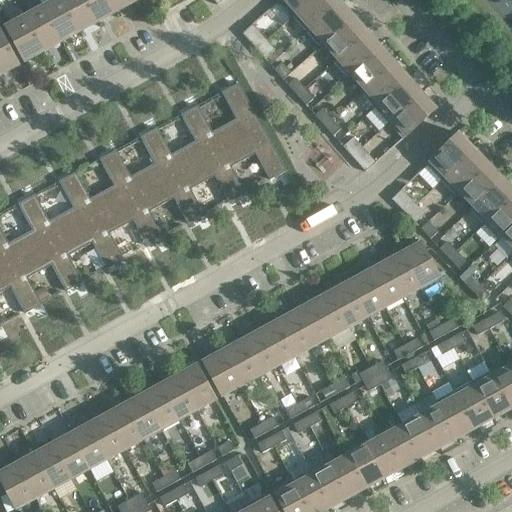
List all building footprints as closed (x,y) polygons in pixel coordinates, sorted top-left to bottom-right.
[(79,31),(61,0),(54,0),(42,7),(61,41),(62,41),(61,38),(79,31)] [(97,22),(85,0),(61,0),(79,31),(80,31),(79,28),(97,22)] [(115,12),(108,0),(85,0),(97,22),(98,21),(97,18),(115,12)] [(133,2),(131,0),(108,0),(115,12),(116,11),(115,9),(133,2)] [(280,0),(279,1),(293,17),(312,0),(280,0)] [(336,4),(333,0),(312,0),(293,17),(307,33),(339,3),(338,2),(336,4)] [(349,19),(339,3),(307,33),(320,48),(353,19),(352,17),(349,19)] [(61,41),(42,7),(24,17),(43,51),(44,51),(43,48),(61,41)] [(43,51),(24,17),(6,27),(25,63),(27,62),(25,58),(43,51)] [(363,34),(353,19),(320,48),(321,49),(324,45),(337,59),(333,62),(334,63),(367,34),(366,33),(363,34)] [(268,43),(252,25),(251,26),(251,27),(244,34),(243,33),(242,34),(258,52),(268,43)] [(19,66),(0,31),(0,74),(0,75),(0,73),(0,71),(16,66),(17,67),(19,66)] [(377,50),(367,34),(334,63),(347,78),(380,49),(379,48),(377,50)] [(275,50),(268,43),(258,52),(264,60),(275,50)] [(390,65),(380,49),(347,78),(348,79),(352,76),(364,90),(360,93),(361,93),(394,64),(393,63),(390,65)] [(277,59),(270,66),(279,76),(287,69),(277,59)] [(404,80),(394,64),(361,93),(374,109),(407,79),(407,78),(404,80)] [(296,79),(288,86),(297,96),(305,89),(296,79)] [(418,95),(407,79),(374,109),(388,124),(421,95),(420,94),(418,95)] [(263,128),(239,84),(222,93),(236,120),(212,133),(221,150),(263,128)] [(314,99),(305,89),(297,96),(306,106),(314,99)] [(432,111),(421,95),(388,124),(402,140),(436,109),(435,108),(432,111)] [(195,142),(172,155),(171,155),(181,173),(221,150),(212,133),(198,106),(181,116),(195,142)] [(323,109),(315,116),(324,126),(332,119),(323,109)] [(341,130),(332,119),(324,126),(333,137),(341,130)] [(286,172),(263,128),(221,150),(231,168),(255,155),(270,181),(286,172)] [(155,164),(131,177),(130,178),(140,195),(181,173),(171,155),(172,155),(157,129),(140,138),(155,164)] [(460,135),(459,134),(426,166),(441,181),(473,151),(472,150),(470,151),(459,136),(460,135)] [(353,138),(343,148),(349,155),(360,145),(353,138)] [(376,163),(360,145),(349,155),(365,173),(367,171),(366,171),(374,164),(374,165),(376,163)] [(231,168),(221,150),(181,173),(190,190),(191,190),(214,177),(229,203),(246,194),(231,168)] [(114,186),(90,200),(99,217),(140,195),(130,178),(131,177),(116,151),(100,160),(114,186)] [(484,166),(473,151),(441,181),(456,197),(460,193),(459,192),(487,165),(486,164),(484,166)] [(498,181),(487,165),(459,192),(460,193),(472,206),(473,207),(501,180),(500,179),(498,181)] [(73,209),(49,222),(58,240),(99,217),(90,200),(76,173),(59,182),(73,209)] [(190,190),(181,173),(140,195),(149,212),(150,212),(174,199),(188,226),(205,216),(191,190),(190,190)] [(511,194),(501,180),(473,207),(472,206),(469,210),(484,225),(511,197),(511,194)] [(418,207),(401,190),(400,192),(393,199),(393,198),(391,200),(408,217),(418,207)] [(33,231),(9,244),(8,244),(18,262),(58,240),(49,222),(35,195),(18,205),(33,231)] [(149,212),(140,195),(99,217),(109,235),(109,234),(133,221),(148,248),(164,239),(150,212),(149,212)] [(511,197),(484,225),(499,240),(502,237),(502,236),(511,226),(511,197)] [(425,214),(418,207),(408,217),(415,224),(425,214)] [(109,235),(99,217),(58,240),(68,257),(92,244),(107,270),(124,261),(109,234),(109,235)] [(428,223),(420,230),(430,240),(437,232),(428,223)] [(511,226),(502,236),(502,237),(511,247),(511,226)] [(0,271),(18,262),(8,244),(9,244),(0,228),(0,271)] [(68,257),(58,240),(18,262),(27,279),(28,279),(52,266),(66,292),(83,283),(68,257)] [(447,242),(439,249),(449,259),(456,252),(447,242)] [(439,278),(420,243),(418,243),(419,245),(405,256),(403,254),(402,254),(421,289),(439,278)] [(466,262),(456,252),(449,259),(458,269),(466,262)] [(421,289),(402,254),(387,266),(385,263),(384,264),(403,299),(421,289)] [(27,279),(18,262),(0,271),(0,294),(11,288),(25,315),(42,305),(28,279),(27,279)] [(403,299),(384,264),(369,276),(367,273),(366,274),(385,308),(403,299)] [(385,308),(366,274),(351,285),(349,283),(348,284),(367,318),(385,308)] [(471,276),(464,283),(473,293),(481,286),(471,276)] [(367,318),(348,284),(333,295),(331,293),(330,294),(349,328),(367,318)] [(490,295),(481,286),(473,293),(483,303),(490,295)] [(349,328),(330,294),(315,305),(313,303),(312,304),(331,338),(349,328)] [(511,298),(503,308),(510,315),(511,312),(511,298)] [(331,338),(312,304),(297,315),(295,313),(294,313),(313,348),(331,338)] [(501,311),(496,314),(501,323),(506,320),(501,311)] [(313,348),(294,313),(279,325),(277,322),(276,323),(295,358),(313,348)] [(501,323),(496,314),(484,321),(489,330),(501,323)] [(453,319),(441,326),(446,335),(458,328),(453,319)] [(489,330),(484,321),(472,327),(477,336),(489,330)] [(295,358),(276,323),(261,335),(259,332),(258,333),(277,367),(295,358)] [(446,335),(441,326),(429,332),(434,341),(446,335)] [(277,367),(258,333),(243,344),(241,342),(240,343),(259,377),(277,367)] [(465,342),(461,334),(449,340),(454,349),(465,342)] [(417,339),(405,346),(410,354),(422,348),(417,339)] [(454,349),(449,340),(437,347),(442,356),(454,349)] [(259,377),(240,343),(225,354),(223,352),(222,352),(241,387),(259,377)] [(410,354),(405,346),(393,352),(398,361),(410,354)] [(241,387),(222,352),(206,365),(204,360),(203,361),(222,397),(241,387)] [(430,362),(425,353),(413,360),(418,369),(430,362)] [(418,369),(413,360),(401,366),(406,375),(418,369)] [(383,362),(371,368),(375,377),(387,370),(383,362)] [(511,405),(511,370),(507,363),(490,372),(510,409),(511,409),(510,406),(511,405)] [(216,401),(196,365),(195,366),(196,367),(181,378),(179,376),(178,377),(197,411),(216,401)] [(375,377),(371,368),(359,375),(364,383),(375,377)] [(392,379),(387,370),(375,377),(380,385),(392,379)] [(510,409),(490,372),(472,382),(492,419),(493,419),(492,416),(510,409)] [(197,411),(178,377),(163,388),(161,386),(160,386),(179,421),(197,411)] [(380,385),(375,377),(364,383),(368,392),(380,385)] [(345,378),(333,385),(338,394),(350,387),(345,378)] [(398,390),(392,379),(380,385),(386,396),(398,390)] [(492,419),(472,382),(454,392),(474,429),(475,428),(474,425),(492,419)] [(338,394),(333,385),(321,391),(326,400),(338,394)] [(179,421),(160,386),(145,398),(143,395),(142,396),(161,431),(179,421)] [(474,429),(454,392),(436,402),(438,406),(456,439),(457,438),(456,435),(474,429)] [(358,402),(353,393),(341,399),(346,408),(358,402)] [(161,431),(142,396),(127,408),(126,405),(125,406),(143,440),(161,431)] [(309,398),(297,404),(302,413),(314,407),(309,398)] [(346,408),(341,399),(329,406),(334,415),(346,408)] [(302,413),(297,404),(285,411),(290,420),(302,413)] [(143,440),(125,406),(110,417),(108,415),(107,416),(125,450),(143,440)] [(456,439),(438,406),(420,416),(438,448),(439,448),(438,445),(456,439)] [(322,421),(317,412),(305,419),(310,428),(322,421)] [(125,450),(107,416),(92,427),(90,425),(88,426),(107,460),(125,450)] [(438,448),(420,416),(402,426),(420,458),(421,458),(420,455),(438,448)] [(273,418),(261,424),(266,433),(278,426),(273,418)] [(310,428),(305,419),(293,425),(298,434),(310,428)] [(266,433),(261,424),(249,431),(254,439),(266,433)] [(107,460),(88,426),(73,437),(71,435),(70,436),(89,470),(107,460)] [(420,458),(402,426),(384,436),(402,468),(403,468),(402,465),(420,458)] [(286,441),(281,432),(269,438),(274,447),(286,441)] [(89,470),(70,436),(55,447),(53,445),(52,445),(71,480),(89,470)] [(402,468),(384,436),(367,445),(365,441),(364,441),(384,478),(385,478),(384,475),(402,468)] [(274,447),(269,438),(257,445),(262,454),(274,447)] [(384,478),(364,441),(346,451),(348,455),(366,488),(367,487),(366,484),(384,478)] [(217,448),(222,457),(234,450),(229,442),(217,448)] [(71,480),(52,445),(37,457),(36,454),(35,455),(53,490),(71,480)] [(211,451),(199,458),(204,467),(216,460),(211,451)] [(53,490),(35,455),(20,467),(18,464),(17,465),(35,499),(53,490)] [(366,488),(348,455),(331,464),(329,460),(328,461),(348,498),(349,497),(348,494),(366,488)] [(242,465),(237,456),(225,463),(230,472),(242,465)] [(204,467),(199,458),(188,464),(192,473),(204,467)] [(348,498),(328,461),(310,470),(312,475),(330,507),(331,507),(330,504),(348,498)] [(35,499),(17,465),(1,477),(0,475),(0,479),(17,510),(35,499)] [(224,475),(219,466),(207,472),(212,481),(224,475)] [(176,471),(164,478),(168,486),(180,480),(176,471)] [(212,481),(207,472),(195,479),(200,488),(212,481)] [(317,511),(330,507),(312,475),(295,484),(293,480),(292,480),(309,511),(317,511)] [(168,486),(164,478),(152,484),(157,493),(168,486)] [(309,511),(292,480),(273,491),(285,511),(309,511)] [(188,494),(183,485),(172,492),(176,501),(188,494)] [(176,501),(172,492),(160,498),(164,507),(176,501)] [(141,494),(129,500),(134,509),(146,502),(141,494)] [(276,511),(267,494),(248,504),(252,511),(276,511)] [(128,511),(134,509),(129,500),(117,507),(120,511),(128,511)] [(148,511),(151,511),(146,502),(134,509),(135,511),(148,511)]
